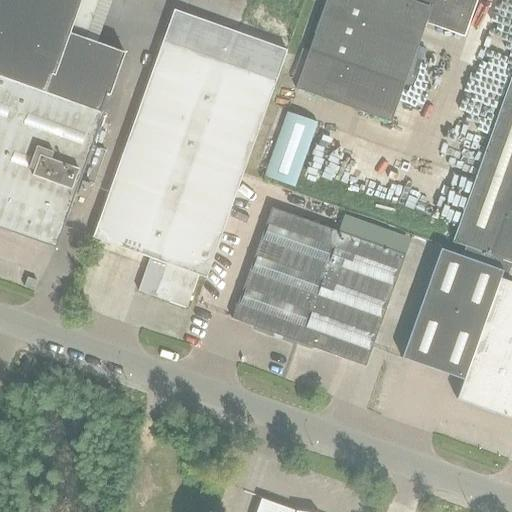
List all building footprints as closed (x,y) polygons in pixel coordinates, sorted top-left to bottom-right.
[(0,0),(0,228),(54,248),(102,114),(98,112),(105,94),(108,95),(124,53),(69,33),(80,0),(0,0)] [(416,47),(425,22),(463,35),(474,0),(325,0),(295,89),(390,122),(403,84),(416,47)] [(173,10),(162,41),(92,238),(150,259),(138,293),(186,310),(198,275),(206,278),(287,51),(173,10)] [(416,47),(403,84),(411,87),(424,50),(416,47)] [(464,247),(462,254),(511,272),(511,71),(464,205),(451,242),(464,247)] [(288,111),(265,176),(296,187),(319,121),(288,111)] [(299,344),(319,288),(338,233),(271,209),(231,320),(299,344)] [(338,233),(319,288),(386,312),(406,257),(338,233)] [(511,272),(462,254),(461,257),(439,249),(401,358),(463,380),(456,400),(511,419),(511,272)] [(36,281),(26,278),(23,287),(32,291),(36,281)] [(366,368),(386,312),(319,288),(299,344),(366,368)] [(295,511),(261,500),(256,511),(295,511)]
